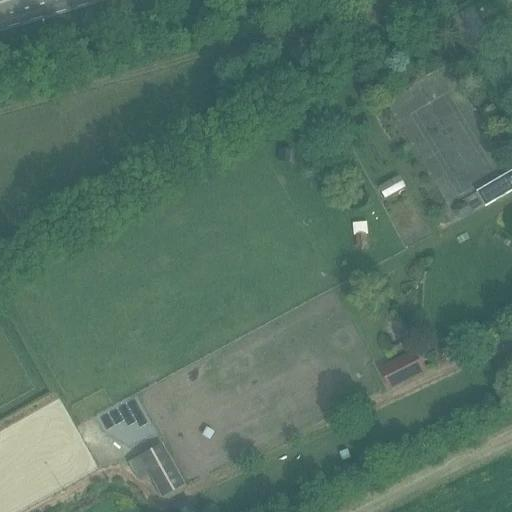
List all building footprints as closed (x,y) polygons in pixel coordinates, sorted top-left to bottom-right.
[(468,9),(452,19),(468,45),(484,36),(468,9)] [(410,166),(393,179),(402,192),(419,179),(410,166)] [(511,175),(479,195),(487,209),(511,193),(511,175)] [(414,351),(380,368),(392,391),(426,374),(414,351)] [(179,486),(157,447),(128,463),(137,479),(147,474),(160,496),(179,486)]
